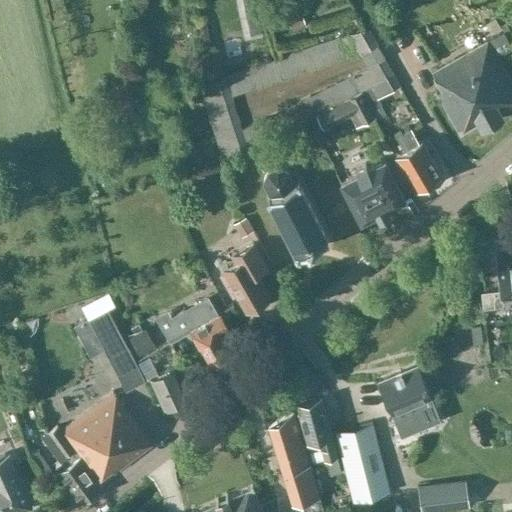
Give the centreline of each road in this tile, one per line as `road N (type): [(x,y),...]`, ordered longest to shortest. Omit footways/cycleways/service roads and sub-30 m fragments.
road 1 (tertiary): [(92,511),(470,186)]
road 2 (residential): [(470,186),(363,0)]
